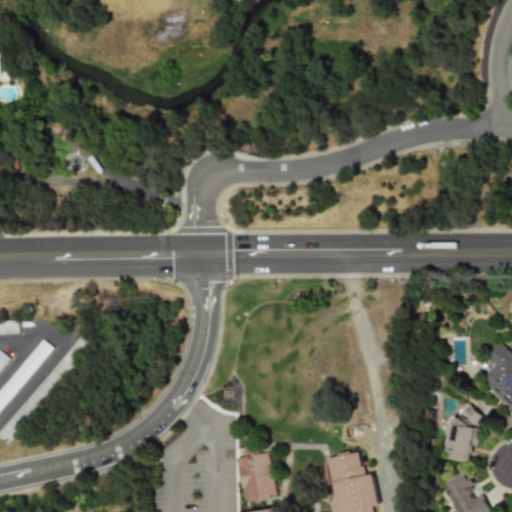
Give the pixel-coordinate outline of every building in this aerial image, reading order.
[(0,317),(9,317),(9,335),(0,335),(0,317)] [(0,437),(0,430),(83,330),(93,338),(7,443),(0,437)] [(0,385),(41,336),(53,345),(0,409),(0,385)] [(511,412),(511,411),(511,355),(500,343),(486,357),(494,365),(479,380),(511,412)] [(0,348),(10,356),(0,368),(0,348)] [(441,458),(467,463),(471,446),(475,447),(482,412),(463,408),(460,419),(450,417),(441,458)] [(236,458),(243,500),(275,495),(267,452),(253,455),(251,446),(243,447),(244,457),(236,458)] [(337,511),(372,511),(371,506),(378,505),(373,474),(364,475),(360,451),(328,457),(337,511)] [(441,483),(456,511),(489,511),(480,493),(478,495),(464,470),(441,483)] [(235,511),(235,507),(282,498),(284,511),(235,511)]
